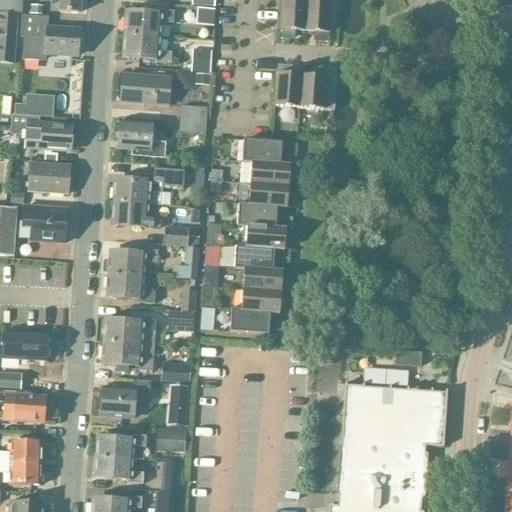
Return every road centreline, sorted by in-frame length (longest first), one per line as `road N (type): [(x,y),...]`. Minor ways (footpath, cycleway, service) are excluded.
road 1 (residential): [(67,511),(104,0)]
road 2 (residential): [(511,77),(245,53)]
road 3 (residential): [(511,260),(480,366),(468,511)]
